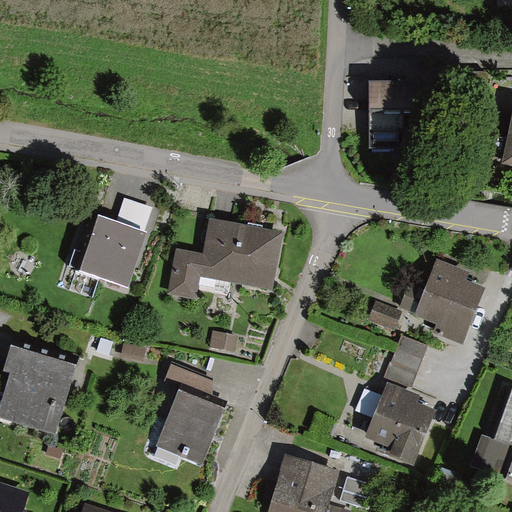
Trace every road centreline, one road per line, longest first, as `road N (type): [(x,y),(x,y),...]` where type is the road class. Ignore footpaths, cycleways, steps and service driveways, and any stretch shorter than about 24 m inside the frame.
road 1 (residential): [(332,192),(320,258),(217,511)]
road 2 (residential): [(332,192),(0,132)]
road 3 (residential): [(511,222),(332,192)]
road 4 (residential): [(511,57),(334,58)]
road 5 (unknown): [(511,263),(446,423)]
road 6 (residential): [(334,58),(332,192)]
